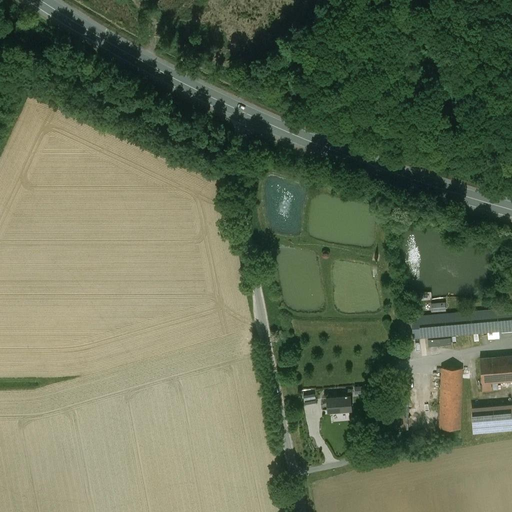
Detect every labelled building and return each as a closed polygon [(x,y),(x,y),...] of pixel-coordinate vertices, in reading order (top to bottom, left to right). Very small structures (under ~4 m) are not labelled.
[(445,309),(445,301),(431,300),(431,309),(445,309)] [(511,330),(511,307),(411,316),(413,338),(511,330)] [(511,380),(511,354),(480,357),(482,383),(511,380)] [(461,428),(463,368),(441,367),(439,428),(461,428)] [(354,407),(353,391),(328,393),(330,409),(354,407)] [(511,427),(511,401),(471,406),(473,431),(511,427)]
